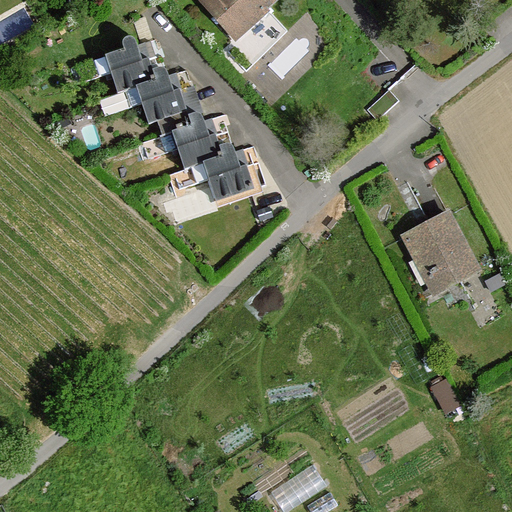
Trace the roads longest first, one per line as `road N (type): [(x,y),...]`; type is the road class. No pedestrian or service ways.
road 1 (residential): [(511,44),(430,104),(0,489)]
road 2 (motorway): [(120,511),(0,315)]
